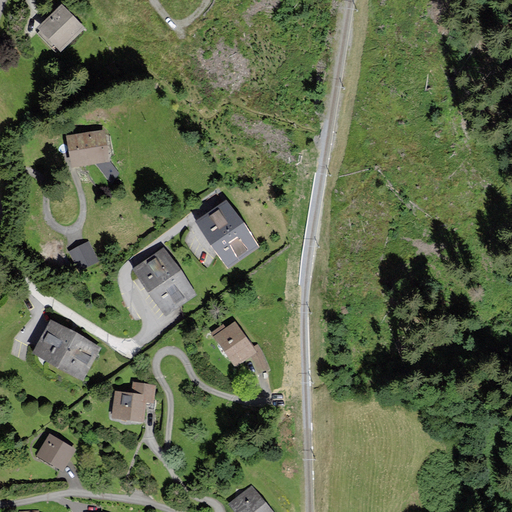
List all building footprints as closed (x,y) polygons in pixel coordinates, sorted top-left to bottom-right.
[(62,7),(40,28),(60,48),(82,27),(62,7)] [(103,132),(69,136),(72,164),(106,160),(103,132)] [(228,201),(198,221),(228,266),(257,247),(228,201)] [(90,242),(70,253),(78,268),(98,257),(90,242)] [(164,248),(136,269),(171,315),(199,294),(164,248)] [(53,321),(36,353),(87,379),(104,347),(53,321)] [(235,365),(250,356),(261,374),(270,368),(257,346),(252,348),(236,323),(216,335),(235,365)] [(142,424),(145,405),(152,406),(155,386),(135,383),(133,394),(114,391),(110,419),(142,424)] [(50,436),(39,455),(62,469),(73,449),(50,436)] [(274,511),(253,486),(229,504),(235,511),(274,511)]
